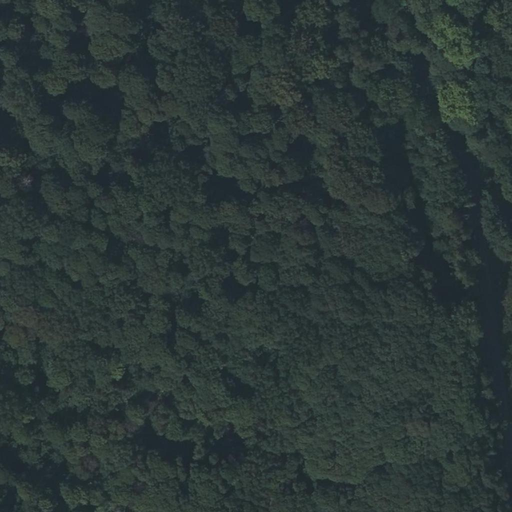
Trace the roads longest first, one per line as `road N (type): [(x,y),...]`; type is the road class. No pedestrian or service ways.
road 1 (track): [(82,511),(410,71)]
road 2 (unclassified): [(364,0),(451,144),(511,452)]
